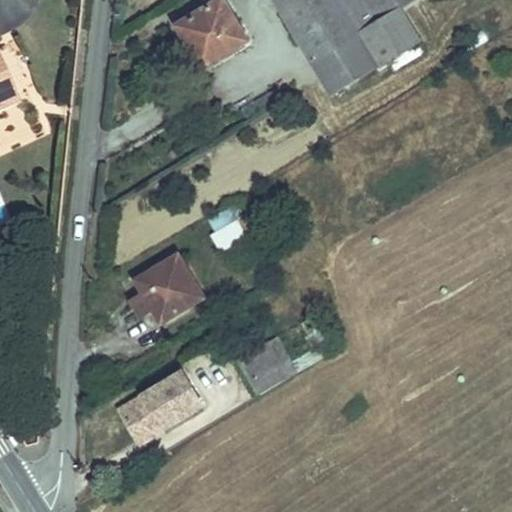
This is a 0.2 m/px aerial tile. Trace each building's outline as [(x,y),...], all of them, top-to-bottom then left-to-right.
[(339,0),(276,0),(333,96),(422,42),(402,10),(361,35),(339,0)] [(339,0),(361,35),(419,0),(339,0)] [(249,42),(225,2),(182,27),(206,68),(249,42)] [(13,35),(0,39),(0,42),(19,93),(33,88),(13,35)] [(0,99),(16,91),(0,57),(0,99)] [(281,87),(270,94),(275,103),(287,97),(281,87)] [(0,99),(0,109),(20,100),(16,91),(0,99)] [(0,118),(0,149),(35,140),(27,111),(0,118)] [(245,218),(213,237),(223,254),(256,235),(245,218)] [(131,302),(142,320),(155,311),(163,324),(205,299),(180,256),(138,282),(145,294),(131,302)] [(324,327),(312,336),(319,347),(332,339),(324,327)] [(238,362),(260,397),(326,357),(319,347),(294,363),(279,337),(238,362)] [(122,410),(137,436),(161,422),(166,430),(204,407),(184,373),(122,410)] [(161,422),(137,436),(142,444),(166,430),(161,422)]
